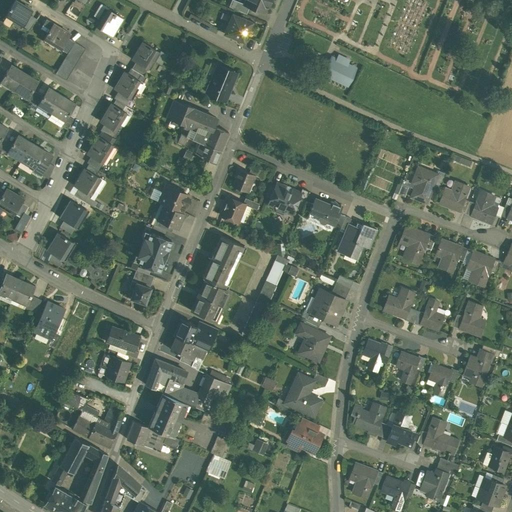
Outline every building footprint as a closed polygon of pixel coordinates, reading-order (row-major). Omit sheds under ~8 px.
[(32,11),(15,0),(14,0),(5,16),(23,26),(28,17),(32,11)] [(244,4),(234,0),(231,0),(229,6),(246,14),(249,7),(244,4)] [(270,0),(269,0),(245,0),(244,4),(249,7),(264,13),(267,6),(268,7),(270,0)] [(123,18),(108,8),(97,26),(107,32),(113,36),(123,18)] [(251,22),(232,15),(225,33),(244,41),(251,22)] [(35,21),(28,17),(23,26),(30,30),(35,21)] [(53,23),(47,19),(43,25),(49,29),(53,23)] [(70,34),(53,23),(49,29),(43,39),(61,49),(67,40),(70,34)] [(107,32),(97,26),(93,33),(103,39),(107,32)] [(73,44),(67,40),(61,49),(68,54),(73,44)] [(86,48),(75,42),(73,44),(68,54),(56,74),(66,80),(86,48)] [(158,51),(142,42),(132,59),(138,63),(147,68),(158,51)] [(349,60),(338,55),(335,60),(347,66),(349,60)] [(332,58),(325,73),(347,84),(354,69),(347,66),(335,60),(332,58)] [(147,68),(138,63),(134,70),(143,75),(147,68)] [(24,73),(10,64),(5,73),(0,80),(1,81),(14,89),(24,73)] [(218,66),(207,93),(225,100),(236,74),(218,66)] [(146,77),(131,68),(128,73),(140,80),(143,82),(146,77)] [(128,73),(125,71),(114,88),(120,92),(129,98),(140,80),(128,73)] [(38,81),(24,73),(14,89),(27,97),(28,97),(32,89),(38,81)] [(61,96),(47,87),(42,95),(37,103),(38,104),(51,112),(61,96)] [(37,93),(32,89),(28,97),(27,97),(25,99),(31,103),(37,93)] [(129,98),(120,92),(116,99),(125,105),(129,98)] [(42,95),(37,93),(31,103),(37,106),(38,104),(37,103),(42,95)] [(75,104),(61,96),(51,112),(65,120),(68,116),(75,104)] [(125,105),(116,99),(113,104),(122,110),(125,105)] [(219,118),(174,99),(166,118),(208,135),(212,125),(215,127),(219,118)] [(113,104),(111,103),(101,121),(107,124),(116,130),(127,113),(122,110),(113,104)] [(68,116),(65,120),(61,126),(67,130),(73,119),(68,116)] [(116,130),(107,124),(102,132),(112,137),(116,130)] [(215,127),(212,125),(208,135),(204,144),(220,151),(228,132),(215,127)] [(204,135),(196,131),(195,132),(192,139),(197,141),(201,142),(204,135)] [(187,137),(181,134),(177,143),(183,146),(187,137)] [(31,143),(18,135),(13,143),(8,151),(21,159),(31,143)] [(113,145),(98,136),(88,153),(93,157),(103,163),(113,145)] [(13,143),(8,140),(1,150),(7,154),(8,151),(13,143)] [(201,142),(197,141),(193,152),(200,155),(204,144),(201,142)] [(45,151),(31,143),(21,159),(35,167),(45,151)] [(220,151),(204,144),(200,155),(214,164),(220,151)] [(45,151),(35,167),(33,170),(41,175),(48,162),(52,156),(45,151)] [(454,159),(470,166),(472,160),(456,154),(454,159)] [(103,163),(93,157),(89,164),(99,170),(103,163)] [(48,162),(41,175),(48,179),(54,166),(48,162)] [(99,170),(89,164),(86,169),(96,175),(99,170)] [(264,172),(251,167),(249,173),(253,175),(262,179),(264,172)] [(437,174),(418,167),(415,178),(418,179),(411,197),(426,202),(433,185),(437,174)] [(86,169),(84,168),(74,185),(80,189),(89,194),(100,177),(96,175),(86,169)] [(249,173),(239,169),(232,187),(245,192),(248,185),(249,186),(253,175),(249,173)] [(438,170),(437,174),(433,185),(438,187),(444,172),(438,170)] [(457,182),(453,193),(445,190),(440,202),(457,208),(456,210),(459,211),(464,199),(469,186),(457,182)] [(286,187),(277,183),(275,187),(271,185),(268,191),(271,192),(268,197),(272,198),(269,205),(272,207),(274,211),(282,215),(287,213),(291,215),(293,210),(300,193),(300,192),(292,189),(290,192),(285,190),(286,187)] [(408,186),(402,183),(398,194),(404,196),(408,186)] [(178,190),(165,185),(158,202),(166,205),(182,212),(185,205),(186,205),(189,204),(191,201),(190,198),(188,198),(189,196),(178,191),(178,190)] [(24,198),(6,188),(2,194),(0,197),(0,205),(14,214),(20,204),(24,198)] [(89,194),(80,189),(75,196),(85,202),(89,194)] [(309,192),(301,189),(300,192),(300,193),(293,210),(300,213),(306,201),(309,192)] [(475,203),(470,215),(474,217),(475,215),(492,222),(497,209),(489,206),(493,195),(481,190),(475,203)] [(228,197),(221,215),(229,218),(230,221),(233,222),(235,221),(238,222),(241,213),(245,205),(245,204),(243,203),(228,197)] [(259,203),(245,198),(243,203),(245,204),(245,205),(251,207),(256,210),(259,203)] [(329,205),(314,199),(312,204),(309,210),(310,211),(319,214),(317,218),(319,222),(323,223),(326,222),(333,225),(338,213),(340,207),(330,203),(329,205)] [(469,201),(464,199),(459,211),(465,213),(469,201)] [(87,209),(71,200),(60,218),(66,221),(76,227),(87,209)] [(312,204),(306,201),(300,213),(300,215),(307,218),(310,211),(309,210),(312,204)] [(469,201),(465,213),(470,215),(475,203),(470,201),(469,201)] [(505,203),(500,215),(506,218),(511,205),(505,203)] [(27,208),(20,204),(14,214),(21,218),(27,208)] [(160,220),(167,224),(177,228),(184,213),(182,212),(166,205),(160,220)] [(251,207),(245,205),(241,213),(247,216),(251,207)] [(345,216),(338,213),(333,225),(340,228),(345,216)] [(351,219),(345,216),(340,228),(345,230),(348,223),(349,224),(351,219)] [(167,224),(160,220),(156,218),(153,225),(165,230),(167,224)] [(76,227),(66,221),(62,228),(71,234),(76,227)] [(349,224),(348,223),(345,230),(340,244),(347,247),(344,254),(356,259),(362,245),(368,247),(376,229),(362,224),(360,229),(349,224)] [(428,235),(405,227),(400,240),(409,244),(404,258),(418,263),(424,247),(429,236),(428,235)] [(171,241),(144,230),(142,237),(144,238),(137,255),(135,254),(133,260),(160,271),(163,262),(168,249),(171,241)] [(73,242),(58,233),(47,250),(53,254),(62,260),(73,242)] [(436,236),(429,233),(428,235),(429,236),(424,247),(431,249),(436,236)] [(221,235),(202,277),(204,279),(224,287),(243,246),(221,235)] [(457,247),(441,241),(436,253),(444,256),(439,267),(452,272),(457,259),(461,246),(458,245),(457,247)] [(467,249),(461,246),(457,259),(462,261),(467,249)] [(489,259),(472,253),(467,265),(475,268),(470,281),(483,286),(489,271),(493,259),(490,257),(489,259)] [(62,260),(53,254),(49,261),(58,267),(62,260)] [(286,259),(277,255),(275,260),(284,264),(286,259)] [(493,259),(489,271),(495,273),(499,261),(493,259)] [(284,264),(275,260),(265,281),(275,285),(284,264)] [(154,276),(136,270),(132,281),(137,283),(150,288),(154,276)] [(2,283),(0,286),(0,291),(13,297),(20,281),(5,274),(2,283)] [(352,281),(339,275),(336,282),(349,288),(352,281)] [(224,287),(204,279),(190,310),(214,321),(229,289),(224,287)] [(34,287),(20,281),(13,297),(26,304),(27,304),(31,296),(34,287)] [(265,281),(256,302),(267,307),(276,286),(275,285),(265,281)] [(349,288),(336,282),(331,293),(344,299),(349,288)] [(150,288),(137,283),(134,290),(131,298),(146,303),(151,288),(150,288)] [(402,288),(397,300),(388,297),(383,310),(404,318),(405,318),(409,307),(414,292),(402,288)] [(331,293),(328,292),(327,295),(319,292),(316,299),(315,301),(318,302),(312,313),(312,314),(322,318),(335,324),(339,315),(345,300),(331,293)] [(31,296),(27,304),(26,304),(24,308),(36,313),(41,300),(31,296)] [(316,299),(311,297),(305,310),(310,312),(312,313),(318,302),(315,301),(316,299)] [(438,301),(429,298),(424,313),(420,323),(421,324),(437,330),(442,317),(433,314),(438,301)] [(65,309),(47,301),(38,321),(39,321),(34,331),(48,337),(51,339),(55,332),(61,318),(65,309)] [(481,305),(468,301),(463,316),(458,329),(462,330),(463,328),(480,335),(485,322),(476,319),(481,305)] [(256,302),(241,333),(253,338),(267,307),(256,302)] [(418,311),(409,307),(405,318),(404,318),(403,320),(414,323),(418,311)] [(305,310),(302,316),(304,317),(307,319),(310,312),(305,310)] [(424,313),(418,311),(414,323),(420,326),(421,324),(420,323),(424,313)] [(322,318),(312,314),(312,313),(310,312),(307,319),(319,324),(322,318)] [(463,316),(457,314),(452,326),(458,329),(463,316)] [(307,319),(304,317),(301,323),(317,330),(319,324),(307,319)] [(61,318),(55,332),(60,334),(66,320),(61,318)] [(197,327),(181,320),(174,335),(177,336),(190,342),(197,327)] [(301,323),(300,322),(295,333),(305,337),(298,352),(318,361),(329,336),(317,330),(301,323)] [(217,329),(204,323),(201,329),(214,335),(217,329)] [(117,345),(123,330),(114,327),(111,333),(110,332),(106,341),(117,345)] [(201,329),(197,327),(190,342),(207,350),(214,335),(201,329)] [(140,337),(123,330),(117,345),(127,349),(135,351),(140,337)] [(55,332),(51,339),(48,337),(46,343),(55,347),(60,334),(55,332)] [(190,342),(177,336),(170,350),(176,352),(176,353),(181,355),(182,355),(186,357),(186,358),(194,361),(195,357),(202,360),(207,350),(190,342)] [(385,345),(367,338),(363,351),(372,354),(367,367),(376,371),(382,356),(385,345)] [(385,345),(382,356),(388,358),(392,345),(386,343),(385,345)] [(501,350),(484,344),(482,350),(493,354),(498,356),(501,350)] [(116,352),(107,349),(105,354),(111,356),(114,357),(116,352)] [(135,351),(127,349),(125,355),(136,359),(138,353),(135,351)] [(482,350),(481,349),(479,355),(491,360),(493,354),(482,350)] [(418,358),(400,351),(396,364),(405,367),(400,380),(409,383),(415,368),(418,358)] [(186,357),(182,355),(181,355),(179,360),(191,366),(194,361),(186,358),(186,357)] [(491,360),(479,355),(477,359),(470,357),(464,372),(471,375),(469,381),(481,386),(491,360)] [(114,357),(111,356),(104,375),(108,376),(123,382),(130,363),(114,357)] [(425,358),(419,356),(418,358),(415,368),(420,370),(425,358)] [(174,366),(155,358),(146,385),(155,389),(160,378),(161,372),(170,375),(174,366)] [(451,370),(433,363),(428,376),(437,379),(432,392),(441,396),(447,380),(451,370)] [(170,375),(164,392),(175,397),(179,389),(186,371),(174,366),(170,375)] [(458,371),(451,368),(451,370),(447,380),(453,383),(458,371)] [(104,375),(98,373),(96,378),(106,381),(108,376),(104,375)] [(312,380),(298,373),(285,402),(313,415),(321,400),(308,394),(314,381),(312,380)] [(328,379),(315,373),(312,380),(314,381),(325,386),(328,379)] [(209,376),(199,398),(211,403),(221,381),(209,376)] [(264,376),(261,386),(273,390),(276,379),(264,376)] [(164,380),(160,378),(155,389),(161,391),(165,382),(164,380)] [(87,398),(67,389),(62,400),(81,409),(87,398)] [(198,396),(179,389),(175,397),(194,404),(198,396)] [(381,391),(379,398),(388,400),(389,392),(381,391)] [(186,403),(163,393),(157,407),(180,417),(186,403)] [(118,405),(112,402),(109,409),(115,412),(116,410),(118,405)] [(368,415),(359,411),(354,425),(375,433),(376,433),(380,423),(385,408),(372,403),(368,415)] [(180,417),(157,407),(148,426),(149,426),(160,431),(166,434),(172,436),(180,417)] [(82,411),(72,429),(77,431),(83,418),(87,412),(83,410),(82,411)] [(115,412),(111,421),(119,425),(123,414),(119,412),(116,410),(115,412)] [(221,418),(205,411),(200,422),(216,430),(221,418)] [(108,430),(95,423),(98,418),(87,412),(83,418),(77,431),(88,437),(109,447),(117,431),(110,428),(109,430),(108,430)] [(410,417),(397,413),(392,427),(388,438),(389,438),(396,441),(409,446),(414,433),(405,430),(410,417)] [(319,425),(302,417),(299,424),(304,427),(305,426),(316,431),(319,425)] [(445,423),(433,418),(427,433),(423,443),(424,444),(445,451),(449,439),(441,435),(445,423)] [(119,425),(111,421),(108,430),(109,430),(110,428),(117,431),(119,425)] [(149,427),(135,421),(128,440),(142,445),(144,438),(147,430),(149,427)] [(386,425),(380,423),(376,433),(375,433),(374,435),(382,437),(386,425)] [(392,427),(386,425),(382,437),(387,439),(388,440),(389,438),(388,438),(392,427)] [(160,431),(149,426),(149,427),(147,430),(158,435),(159,432),(160,431)] [(316,431),(305,426),(304,427),(301,434),(294,430),(290,431),(287,437),(289,441),(301,447),(312,451),(315,450),(321,437),(320,433),(316,431)] [(158,435),(147,430),(144,438),(155,443),(158,435)] [(427,433),(421,431),(417,443),(423,445),(424,444),(423,443),(427,433)] [(166,434),(159,432),(158,435),(155,443),(152,449),(160,452),(163,442),(166,434)] [(172,436),(166,434),(163,442),(170,445),(173,436),(172,436)] [(511,439),(505,437),(505,436),(499,434),(497,440),(511,445),(511,439)] [(228,441),(217,436),(210,452),(221,457),(228,441)] [(89,444),(75,437),(60,466),(67,470),(73,473),(85,452),(89,444)] [(263,454),(268,442),(257,437),(252,449),(263,454)] [(301,447),(289,441),(287,447),(298,452),(301,447)] [(100,450),(89,444),(85,452),(96,459),(100,450)] [(502,448),(496,446),(488,467),(503,472),(509,457),(509,456),(501,453),(503,449),(502,448)] [(511,456),(511,449),(503,446),(502,448),(503,449),(501,453),(509,456),(509,457),(511,458),(511,456)] [(96,459),(90,474),(99,478),(101,471),(102,471),(102,470),(107,455),(107,456),(108,454),(100,450),(96,459)] [(458,465),(440,458),(438,464),(450,469),(455,471),(458,465)] [(375,472),(354,464),(350,476),(359,480),(354,492),(367,497),(372,483),(376,472),(375,472)] [(450,469),(438,464),(436,470),(448,474),(450,469)] [(67,470),(60,466),(51,481),(59,485),(64,475),(67,470)] [(141,485),(118,466),(117,466),(105,499),(112,503),(117,490),(132,499),(141,485)] [(73,473),(67,470),(64,475),(70,479),(73,473)] [(382,473),(376,470),(375,472),(376,472),(372,483),(378,485),(382,473)] [(436,470),(434,474),(427,471),(421,487),(428,489),(426,496),(438,500),(448,474),(436,470)] [(90,474),(80,498),(90,502),(91,501),(90,501),(93,494),(94,493),(93,493),(98,479),(99,479),(99,478),(90,474)] [(503,479),(492,474),(490,480),(501,484),(503,479)] [(386,475),(381,489),(386,490),(391,477),(386,475)] [(408,484),(391,477),(386,490),(395,494),(390,506),(399,510),(405,495),(409,484),(408,484)] [(490,480),(484,478),(480,488),(502,496),(506,486),(501,484),(490,480)] [(245,479),(242,488),(251,492),(254,482),(245,479)] [(409,484),(405,495),(411,497),(415,485),(408,482),(408,484),(409,484)] [(86,504),(55,485),(54,486),(54,487),(45,502),(45,501),(44,503),(45,504),(46,503),(54,508),(54,509),(59,511),(80,511),(85,504),(85,505),(86,504)] [(502,496),(480,488),(476,498),(494,505),(498,507),(502,496)] [(112,503),(105,499),(100,511),(117,511),(119,507),(112,503)] [(166,501),(160,511),(167,511),(172,503),(166,501)] [(359,504),(351,501),(349,506),(358,509),(359,504)] [(494,505),(483,501),(480,506),(492,511),(494,505)] [(158,511),(143,503),(137,511),(158,511)]
